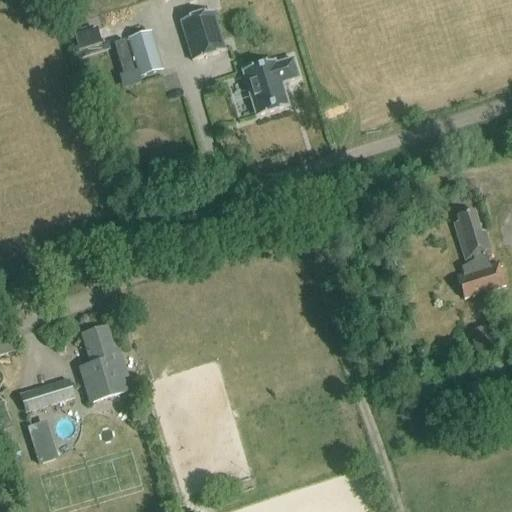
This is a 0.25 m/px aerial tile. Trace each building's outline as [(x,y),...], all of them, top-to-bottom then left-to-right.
[(192,62),(225,52),(212,12),(180,22),(192,62)] [(162,72),(151,32),(128,39),(139,78),(162,72)] [(136,71),(127,39),(114,43),(123,75),(136,71)] [(80,60),(102,53),(99,45),(77,52),(80,60)] [(242,72),(256,118),(288,108),(281,85),(298,79),(292,60),(275,65),(274,62),(242,72)] [(466,300),(508,287),(500,264),(490,267),(487,256),(493,254),(485,232),(482,233),(475,212),(458,218),(460,224),(455,226),(467,263),(475,260),(476,262),(463,269),(465,275),(458,277),(466,300)] [(495,355),(488,328),(470,333),(478,360),(495,355)] [(123,380),(128,378),(120,352),(115,353),(107,329),(81,337),(90,366),(79,370),(90,404),(127,393),(123,380)] [(26,414),(57,404),(59,411),(73,407),(71,400),(74,399),(69,381),(20,396),(26,414)] [(4,429),(16,427),(13,408),(1,410),(4,429)] [(58,461),(47,425),(28,430),(39,467),(58,461)]
